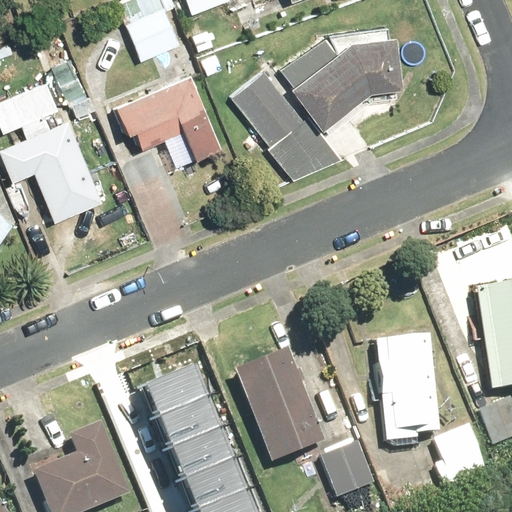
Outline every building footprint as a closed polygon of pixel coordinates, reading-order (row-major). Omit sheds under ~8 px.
[(123,16),(116,18),(131,61),(173,46),(158,3),(153,5),(150,0),(123,0),(118,2),(123,16)] [(340,44),(278,89),(310,133),(319,127),(324,134),(367,102),(394,99),(386,38),(340,44)] [(65,59),(44,68),(58,105),(80,97),(65,59)] [(213,148),(184,76),(107,107),(126,154),(172,135),(182,160),(213,148)] [(95,203),(61,120),(0,144),(0,180),(2,185),(26,175),(45,223),(95,203)] [(0,237),(10,228),(0,201),(0,237)] [(511,282),(467,290),(483,395),(511,390),(511,282)] [(419,338),(366,344),(379,446),(432,439),(419,338)] [(280,349),(224,373),(264,466),(320,442),(280,349)] [(257,511),(196,366),(148,386),(201,511),(257,511)] [(511,404),(509,398),(472,412),(482,439),(511,427),(511,404)] [(68,456),(24,474),(38,511),(80,511),(122,495),(94,424),(60,437),(68,456)] [(353,443),(312,458),(328,501),(369,486),(353,443)]
